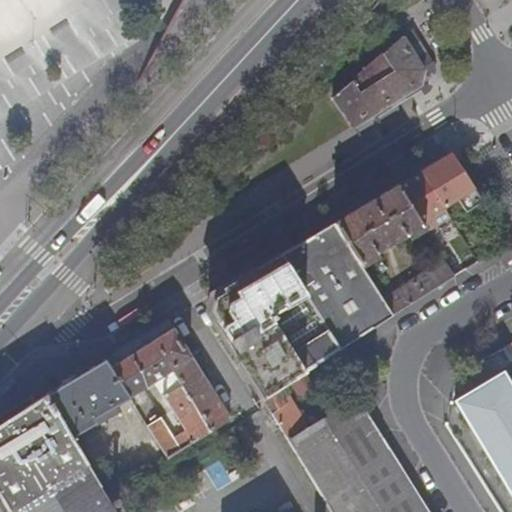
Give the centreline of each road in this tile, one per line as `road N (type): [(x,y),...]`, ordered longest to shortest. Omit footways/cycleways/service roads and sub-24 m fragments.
road 1 (residential): [(17,311),(72,326),(107,321),(490,83)]
road 2 (secondary): [(17,311),(298,0)]
road 3 (residential): [(511,283),(416,341),(406,360),(409,415),(466,511)]
